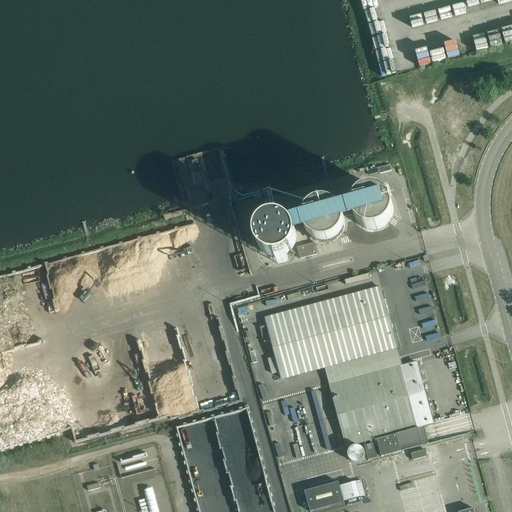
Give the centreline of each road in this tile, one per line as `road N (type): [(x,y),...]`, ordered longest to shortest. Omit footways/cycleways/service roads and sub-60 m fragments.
road 1 (track): [(0,476),(161,438),(184,511)]
road 2 (unclassified): [(511,334),(482,223),(482,188),(511,126)]
